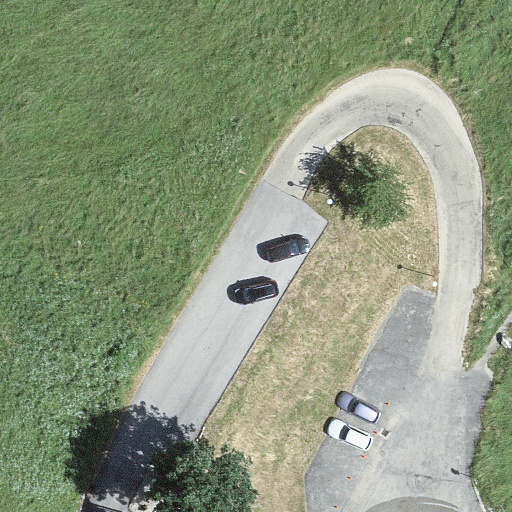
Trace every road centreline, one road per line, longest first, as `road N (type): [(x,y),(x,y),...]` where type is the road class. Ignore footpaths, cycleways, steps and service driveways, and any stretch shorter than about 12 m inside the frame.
road 1 (residential): [(131,511),(310,144),(361,95),(394,91),(420,95),(444,113),(467,183),(465,285),(432,500)]
road 2 (residential): [(432,500),(484,370),(511,333)]
